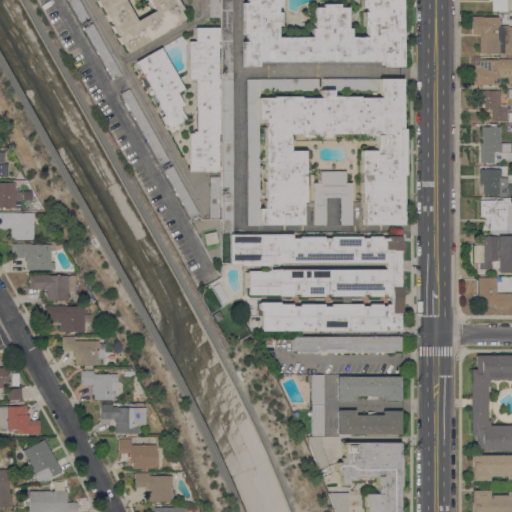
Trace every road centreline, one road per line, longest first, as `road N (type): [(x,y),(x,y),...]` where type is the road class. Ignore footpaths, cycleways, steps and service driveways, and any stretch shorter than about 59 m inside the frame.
road 1 (secondary): [(435,511),(434,0)]
road 2 (residential): [(0,300),(113,511)]
